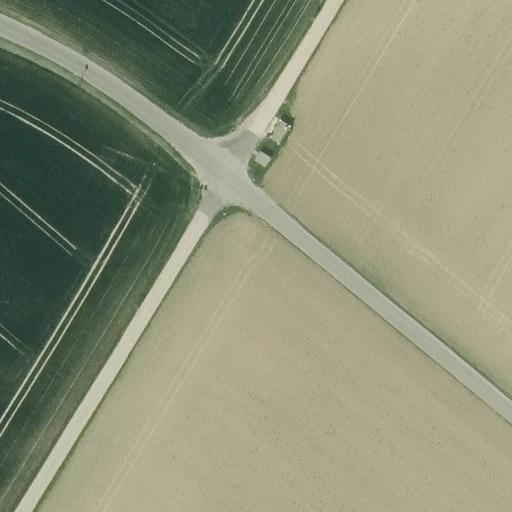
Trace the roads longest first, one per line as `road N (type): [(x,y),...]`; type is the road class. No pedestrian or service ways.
road 1 (residential): [(0,24),(87,67),(511,407)]
road 2 (track): [(26,511),(335,0)]
